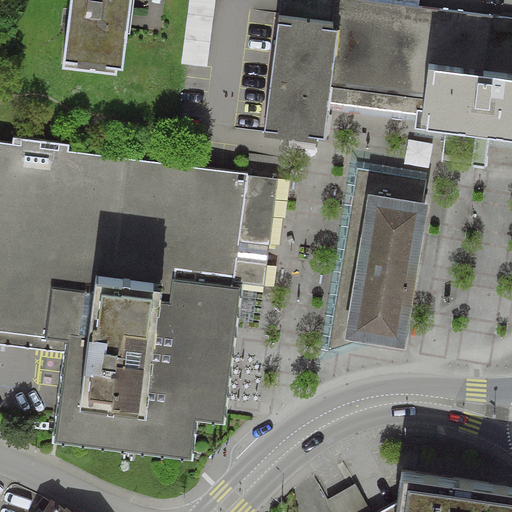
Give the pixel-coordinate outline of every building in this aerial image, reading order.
[(117,40),(123,41),(127,0),(69,0),(61,65),(114,71),(117,40)] [(214,0),(192,0),(185,65),(207,68),(214,0)] [(511,19),(359,0),(331,0),(329,21),(277,15),(262,134),(316,140),(324,81),(343,84),(344,84),(348,54),(511,75),(511,19)] [(511,75),(348,54),(344,84),(343,84),(340,107),(422,117),(421,119),(511,130),(511,75)] [(275,179),(257,177),(245,176),(245,174),(66,151),(67,144),(11,137),(10,144),(0,142),(0,331),(63,340),(50,444),(191,461),(196,422),(223,425),(241,283),(261,285),(275,179)] [(375,336),(399,340),(421,206),(420,205),(424,180),(355,168),(324,353),(375,336)] [(511,511),(511,487),(400,471),(393,511),(511,511)] [(61,511),(48,502),(47,503),(41,498),(32,510),(34,511),(61,511)]
